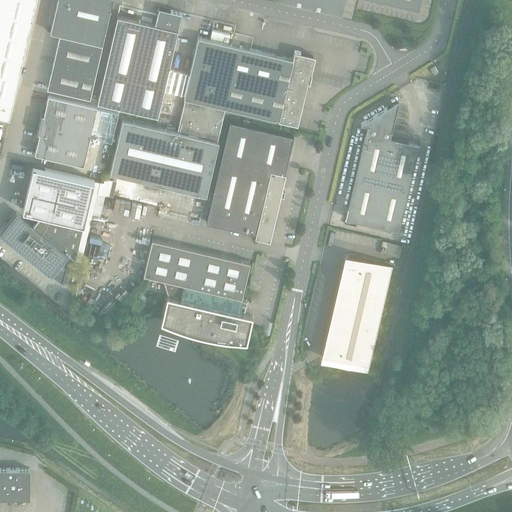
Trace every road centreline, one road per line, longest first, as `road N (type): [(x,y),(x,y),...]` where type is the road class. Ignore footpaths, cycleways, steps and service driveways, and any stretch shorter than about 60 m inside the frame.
road 1 (unclassified): [(281,370),(338,112),(395,71)]
road 2 (tertiary): [(35,349),(55,376),(133,440),(241,508)]
road 3 (tertiary): [(246,475),(181,446),(65,361),(35,349)]
road 4 (secondary): [(478,456),(374,486),(271,481)]
road 5 (unclassified): [(395,71),(366,32),(232,0)]
road 6 (unknown): [(275,246),(154,218),(131,220),(126,239)]
road 7 (unclassified): [(11,157),(48,0)]
road 8 (unknown): [(275,246),(297,162),(329,150)]
